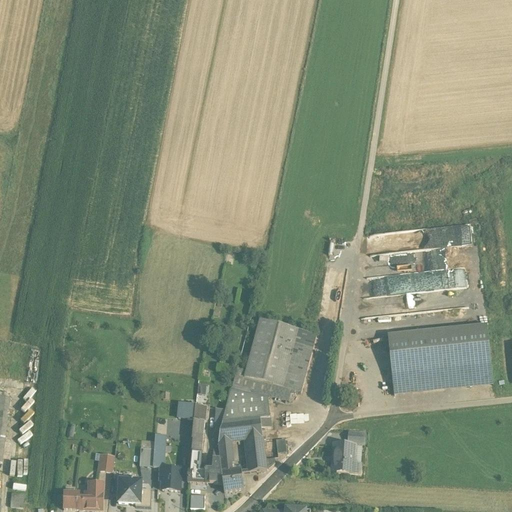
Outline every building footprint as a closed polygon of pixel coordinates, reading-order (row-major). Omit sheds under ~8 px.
[(444,237),(445,250),(399,254),(400,273),(468,269),(466,247),(471,247),(470,227),(440,229),(441,237),(444,237)] [(240,262),(233,260),(230,272),(237,274),(240,262)] [(376,318),(469,310),(467,289),(374,298),(376,318)] [(316,337),(259,322),(244,380),(292,393),(301,395),(316,337)] [(487,328),(388,338),(394,398),(493,387),(487,328)] [(510,371),(511,362),(501,362),(501,371),(510,371)] [(292,393),(244,380),(241,393),(247,395),(249,395),(249,393),(268,398),(289,404),(292,393)] [(228,403),(223,426),(261,421),(270,420),(268,398),(249,395),(247,395),(241,393),(231,390),(228,403)] [(9,401),(0,399),(0,471),(1,472),(9,401)] [(218,402),(217,410),(216,425),(223,426),(228,403),(218,402)] [(194,422),(196,408),(180,406),(179,420),(194,422)] [(217,410),(196,408),(194,422),(192,442),(193,442),(203,443),(214,444),(215,433),(216,425),(217,410)] [(272,430),(270,420),(261,421),(262,431),(272,430)] [(261,421),(223,426),(221,433),(219,446),(229,444),(247,443),(263,441),(262,431),(261,421)] [(365,436),(350,435),(349,445),(364,446),(365,436)] [(156,439),(155,452),(154,469),(159,470),(159,469),(164,469),(166,439),(156,439)] [(263,441),(247,443),(250,475),(267,473),(267,471),(266,461),(263,441)] [(203,443),(193,442),(192,454),(191,465),(190,473),(200,474),(203,443)] [(286,442),(277,443),(278,456),(287,455),(286,442)] [(242,473),(233,474),(232,466),(229,444),(219,446),(220,456),(222,475),(223,475),(224,486),(225,495),(244,493),(242,473)] [(356,448),(334,446),(332,473),(360,475),(360,467),(355,466),(356,448)] [(154,469),(155,452),(141,451),(140,469),(154,469)] [(115,459),(101,457),(99,473),(113,474),(115,459)] [(275,461),(266,461),(267,471),(269,470),(275,465),(275,461)] [(164,469),(159,469),(159,470),(159,484),(162,484),(162,493),(180,494),(181,473),(164,472),(164,469)] [(200,474),(189,473),(188,484),(214,486),(214,475),(200,474)] [(218,475),(214,475),(214,486),(224,486),(223,475),(222,475),(218,475)] [(136,506),(141,507),(141,492),(142,483),(132,483),(132,481),(118,480),(118,495),(119,495),(119,505),(136,506)] [(101,511),(103,486),(91,486),(91,496),(87,495),(87,502),(79,502),(79,497),(77,495),(64,495),(64,501),(63,501),(63,511),(91,511),(101,511)] [(136,509),(151,510),(152,493),(141,492),(141,507),(136,506),(136,509)] [(24,496),(12,495),(10,509),(22,510),(24,496)]
